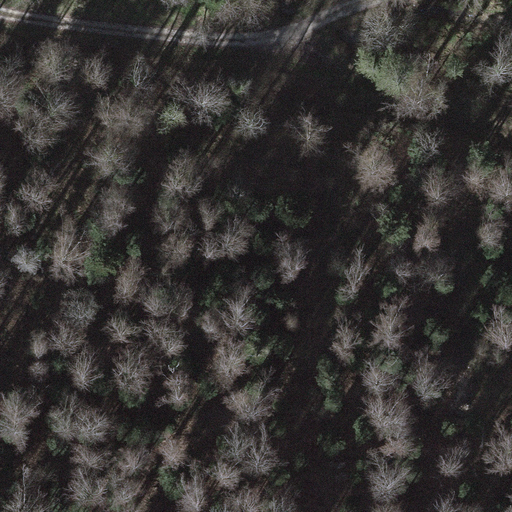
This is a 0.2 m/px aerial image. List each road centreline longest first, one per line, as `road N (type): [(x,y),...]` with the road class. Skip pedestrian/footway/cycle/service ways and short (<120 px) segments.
road 1 (track): [(370,0),(294,37),(0,13)]
road 2 (track): [(294,37),(511,129)]
